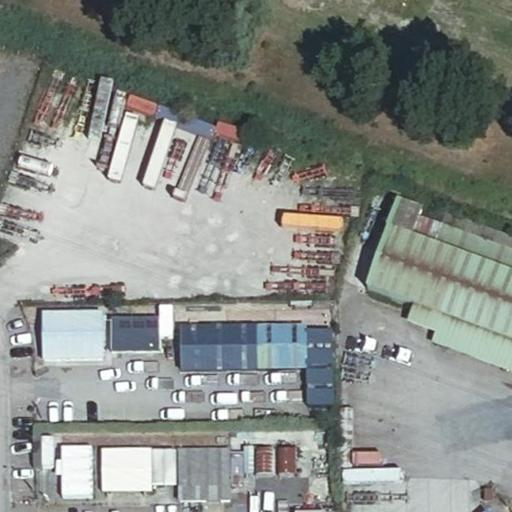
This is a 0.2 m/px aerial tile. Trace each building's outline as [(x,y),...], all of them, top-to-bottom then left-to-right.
[(511,236),(419,204),(407,238),(383,229),(360,291),(411,310),(405,325),(434,336),(431,346),(511,375),(511,236)] [(104,315),(40,316),(40,361),(104,360),(104,350),(149,349),(149,328),(104,328),(104,315)] [(301,327),(174,326),(174,370),(301,370),(301,327)] [(226,450),(175,450),(175,501),(226,500),(226,450)] [(90,502),(90,452),(59,451),(59,502),(90,502)] [(147,451),(100,451),(101,493),(147,492),(147,451)]
